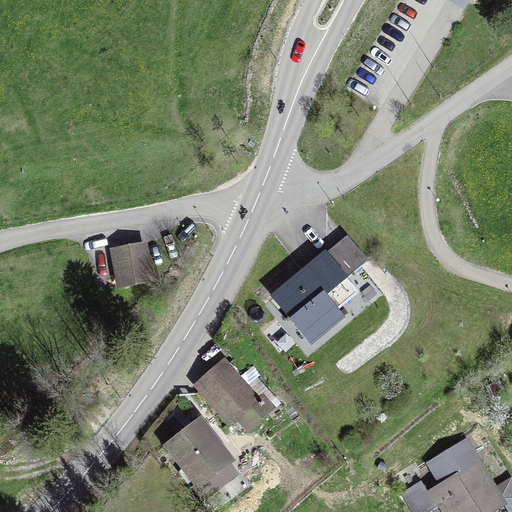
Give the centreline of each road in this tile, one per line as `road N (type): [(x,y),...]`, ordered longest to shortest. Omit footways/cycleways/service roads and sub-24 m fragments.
road 1 (secondary): [(258,197),(162,371),(49,511)]
road 2 (unclassified): [(0,250),(258,197)]
road 3 (residential): [(511,289),(457,267),(433,236),(442,125)]
road 4 (residential): [(258,197),(344,190),(442,125)]
road 5 (secondary): [(303,68),(258,197)]
